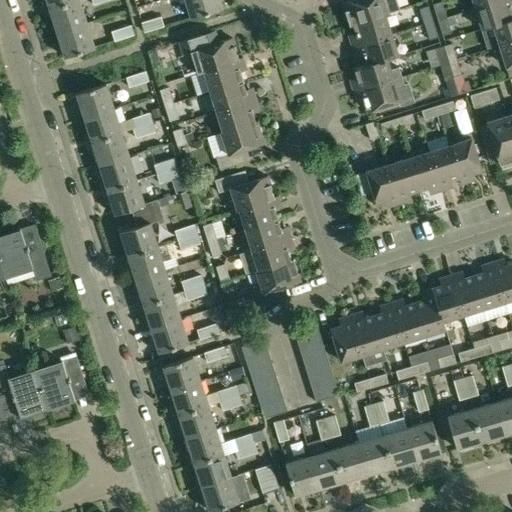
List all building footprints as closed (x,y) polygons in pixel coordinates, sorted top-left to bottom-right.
[(46,0),(49,8),(74,0),(46,0)] [(78,0),(74,0),(49,8),(57,32),(86,23),(78,0)] [(220,0),(185,0),(191,18),(223,8),(220,0)] [(355,0),(345,3),(351,24),(354,23),(387,13),(400,9),(396,0),(355,0)] [(511,0),(500,0),(478,7),(485,28),(496,24),(511,19),(511,0)] [(442,2),(433,5),(437,20),(446,17),(442,2)] [(428,6),(420,9),(425,24),(433,21),(428,6)] [(353,38),(351,38),(353,46),(393,33),(387,13),(354,23),(357,33),(353,38)] [(454,14),(446,17),(449,25),(457,23),(454,14)] [(161,16),(141,22),(144,32),(164,26),(161,16)] [(446,17),(437,20),(442,36),(452,33),(449,25),(446,17)] [(511,19),(496,24),(503,45),(511,41),(511,19)] [(433,21),(425,24),(429,39),(438,37),(433,21)] [(86,23),(57,32),(65,57),(94,48),(86,23)] [(131,25),(111,31),(114,41),(135,34),(131,25)] [(203,33),(180,40),(184,53),(190,51),(197,72),(202,70),(205,69),(238,58),(232,37),(219,41),(215,29),(203,33)] [(393,33),(353,46),(355,53),(358,52),(364,56),(367,64),(389,57),(388,57),(399,54),(393,33)] [(511,41),(503,45),(509,65),(511,64),(511,41)] [(452,44),(445,46),(450,61),(457,59),(452,44)] [(445,46),(436,49),(441,63),(450,61),(445,46)] [(157,51),(150,53),(153,63),(160,61),(157,51)] [(238,58),(205,69),(212,90),(243,80),(240,70),(243,65),(246,64),(244,56),(239,59),(238,58)] [(354,82),(351,83),(354,90),(395,78),(402,76),(399,67),(392,69),(389,57),(367,64),(355,68),(358,78),(354,82)] [(457,59),(450,61),(455,76),(461,74),(457,59)] [(450,61),(441,63),(446,79),(455,76),(450,61)] [(146,71),(125,77),(129,87),(150,81),(146,71)] [(395,78),(354,90),(356,97),(359,96),(365,100),(368,110),(401,100),(398,88),(405,85),(402,76),(395,78)] [(243,80),(212,90),(218,111),(257,98),(255,91),(252,91),(246,89),(243,80)] [(106,83),(76,92),(84,117),(114,107),(106,83)] [(169,88),(161,90),(165,105),(173,103),(169,88)] [(495,88),(470,95),(474,107),(499,99),(495,88)] [(257,98),(218,111),(225,131),(256,121),(253,112),(256,106),(259,105),(257,98)] [(452,102),(437,107),(440,114),(455,109),(452,102)] [(173,103),(165,105),(170,121),(178,118),(173,103)] [(114,107),(84,117),(92,141),(121,131),(114,107)] [(158,107),(151,110),(153,118),(161,116),(158,107)] [(437,107),(422,111),(425,119),(440,114),(437,107)] [(150,112),(129,119),(132,128),(153,121),(150,112)] [(412,114),(397,119),(399,126),(414,122),(412,114)] [(490,124),(482,127),(493,163),(501,161),(502,164),(511,160),(511,138),(505,116),(489,122),(490,124)] [(397,119),(381,124),(384,131),(399,126),(397,119)] [(229,153),(217,157),(220,170),(244,162),(240,150),(266,142),(259,120),(256,121),(225,131),(222,132),(229,153)] [(153,121),(132,128),(136,138),(156,131),(153,121)] [(374,122),(365,125),(370,140),(378,138),(374,122)] [(181,128),(174,131),(178,146),(186,143),(181,128)] [(121,131),(92,141),(100,165),(129,156),(121,131)] [(474,137),(452,144),(463,176),(461,177),(463,184),(471,181),(470,178),(474,173),(484,170),(474,137)] [(452,144),(431,150),(444,190),(451,187),(450,184),(453,179),(461,177),(463,176),(452,144)] [(431,150),(411,157),(421,189),(430,186),(435,188),(436,192),(444,190),(431,150)] [(129,156),(100,165),(107,189),(137,180),(129,156)] [(411,157),(390,163),(402,203),(409,200),(408,197),(411,192),(421,189),(411,157)] [(174,158),(153,164),(156,174),(177,167),(174,158)] [(390,163),(368,170),(378,203),(389,199),(394,202),(395,205),(402,203),(390,163)] [(177,167),(156,174),(159,183),(180,177),(177,167)] [(238,171),(215,178),(219,192),(232,188),(238,209),(241,208),(275,197),(269,175),(242,184),(238,171)] [(137,180),(107,189),(115,214),(131,209),(145,204),(144,203),(137,180)] [(165,196),(157,199),(160,205),(168,203),(165,196)] [(275,197),(241,208),(248,229),(280,219),(277,209),(279,205),(283,204),(280,196),(275,197)] [(137,225),(120,230),(128,255),(158,246),(150,223),(164,219),(160,205),(157,199),(144,203),(145,204),(131,209),(137,225)] [(280,219),(248,229),(254,249),(293,237),(291,230),(289,231),(283,229),(280,219)] [(212,223),(203,226),(208,241),(217,238),(212,223)] [(194,224),(174,230),(177,239),(197,233),(194,224)] [(19,230),(0,236),(0,263),(5,279),(33,270),(34,270),(37,282),(51,277),(47,265),(40,241),(24,246),(19,230)] [(197,233),(177,239),(180,249),(200,243),(197,233)] [(293,237),(254,249),(260,269),(292,259),(289,250),(292,244),(295,244),(293,237)] [(217,238),(208,241),(213,256),(221,253),(217,238)] [(158,246),(128,255),(136,279),(165,270),(158,246)] [(261,281),(249,285),(252,295),(256,307),(279,300),(275,288),(301,280),(295,258),(292,259),(260,269),(258,270),(261,281)] [(500,259),(493,262),(505,301),(511,298),(511,263),(507,265),(501,262),(500,259)] [(484,272),(475,275),(485,307),(505,301),(493,262),(486,264),(486,267),(484,272)] [(225,265),(216,267),(221,282),(229,279),(225,265)] [(165,270),(136,279),(143,303),(173,294),(165,270)] [(459,272),(451,274),(464,314),(485,307),(475,275),(466,277),(460,275),(459,272)] [(443,284),(433,287),(434,290),(442,320),(464,314),(451,274),(443,277),(444,280),(443,284)] [(201,275),(181,281),(184,290),(204,284),(201,275)] [(58,277),(48,281),(52,291),(63,288),(58,277)] [(204,284),(184,290),(187,300),(207,293),(204,284)] [(425,299),(415,302),(425,335),(445,328),(442,320),(434,290),(427,292),(428,295),(425,299)] [(173,294),(143,303),(151,327),(181,318),(173,294)] [(399,300),(392,302),(404,341),(425,335),(415,302),(405,305),(400,303),(399,300)] [(383,312),(374,315),(383,348),(404,341),(392,302),(384,305),(385,307),(383,312)] [(358,313),(350,315),(362,354),(383,348),(374,315),(365,318),(359,315),(358,313)] [(342,325),(331,328),(341,361),(362,354),(350,315),(343,317),(344,320),(342,325)] [(181,318),(151,327),(159,352),(188,342),(181,318)] [(316,322),(293,329),(297,342),(320,334),(316,322)] [(217,323),(196,329),(199,339),(220,333),(217,323)] [(73,327),(64,329),(68,343),(77,340),(73,327)] [(320,334),(297,342),(301,353),(324,346),(320,334)] [(511,336),(500,340),(502,349),(511,345),(511,336)] [(264,338),(241,346),(245,358),(268,351),(264,338)] [(489,343),(474,347),(477,356),(492,352),(489,343)] [(223,346),(204,352),(207,362),(226,355),(223,346)] [(324,346),(301,353),(305,365),(328,358),(324,346)] [(474,347),(458,352),(461,361),(477,356),(474,347)] [(268,351),(245,358),(249,370),(272,362),(268,351)] [(453,353),(438,358),(440,367),(456,362),(453,353)] [(193,355),(163,365),(171,389),(200,380),(193,355)] [(61,361),(34,370),(47,410),(74,401),(68,383),(82,378),(75,357),(61,361)] [(328,358),(305,365),(308,377),(331,370),(328,358)] [(427,361),(411,365),(414,374),(429,370),(427,361)] [(272,362),(249,370),(253,382),(276,374),(272,362)] [(511,364),(511,363),(502,366),(507,386),(511,384),(511,364)] [(4,365),(0,366),(0,405),(5,423),(19,418),(47,410),(34,370),(8,378),(4,365)] [(411,365),(396,370),(398,379),(414,374),(411,365)] [(242,368),(229,372),(231,380),(244,376),(242,368)] [(331,370),(308,377),(312,389),(335,382),(331,370)] [(386,373),(369,378),(372,387),(388,382),(386,373)] [(276,374),(253,382),(256,393),(279,386),(276,374)] [(472,374),(463,377),(469,397),(478,394),(472,374)] [(463,377),(453,380),(459,400),(469,397),(463,377)] [(369,378),(355,382),(357,391),(372,387),(369,378)] [(200,380),(171,389),(178,413),(208,404),(205,396),(200,380)] [(245,382),(216,392),(219,400),(238,394),(248,390),(245,382)] [(335,382),(312,389),(316,401),(339,394),(335,382)] [(279,386),(256,393),(259,402),(260,405),(283,398),(279,386)] [(423,389),(413,391),(419,411),(429,408),(423,389)] [(238,394),(219,400),(223,411),(242,404),(238,394)] [(511,396),(496,401),(506,433),(511,431),(511,396)] [(283,398),(260,405),(264,418),(287,410),(283,398)] [(383,400),(374,403),(379,423),(389,420),(383,400)] [(496,401),(472,408),(481,440),(506,433),(496,401)] [(374,403),(364,406),(369,426),(379,423),(374,403)] [(208,404),(178,413),(186,438),(216,428),(208,404)] [(472,408),(447,415),(456,447),(481,440),(472,408)] [(335,414),(325,417),(331,437),(341,434),(335,414)] [(325,417),(316,420),(320,437),(321,440),(331,437),(325,417)] [(283,419),(273,422),(279,441),(289,438),(283,419)] [(432,420),(407,427),(416,459),(441,452),(432,420)] [(407,427),(383,434),(392,466),(416,459),(407,427)] [(216,428),(186,438),(194,462),(223,452),(221,443),(216,428)] [(262,430),(251,434),(254,443),(265,439),(264,437),(262,430)] [(251,434),(233,440),(235,449),(254,443),(251,434)] [(383,434),(358,441),(368,473),(392,466),(383,434)] [(358,441),(334,448),(343,480),(368,473),(358,441)] [(254,443),(235,449),(238,457),(257,451),(254,443)] [(324,451),(310,455),(319,487),(343,480),(334,448),(324,451)] [(223,452),(194,462),(202,486),(231,476),(226,461),(223,452)] [(309,455),(285,462),(294,495),(319,487),(310,455),(309,455)] [(271,464),(254,469),(262,493),(279,488),(271,464)] [(202,486),(209,511),(239,501),(231,476),(202,486)] [(242,493),(253,493),(252,477),(241,478),(242,493)]
